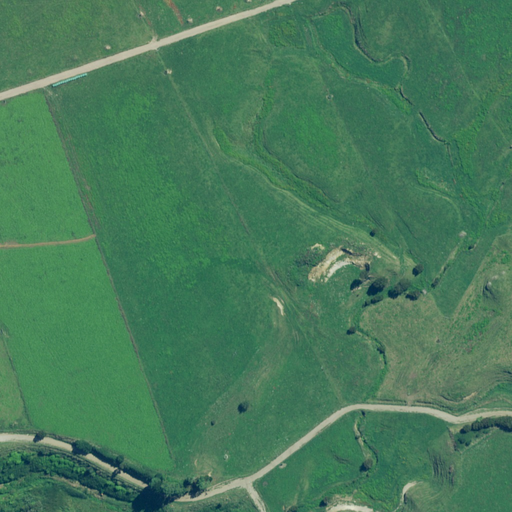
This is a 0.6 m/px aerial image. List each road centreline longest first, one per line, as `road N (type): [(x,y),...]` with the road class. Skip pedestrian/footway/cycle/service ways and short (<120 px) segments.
road 1 (track): [(0,424),(43,419),(168,489),(216,483),(357,399),(511,416)]
road 2 (track): [(277,0),(0,95)]
